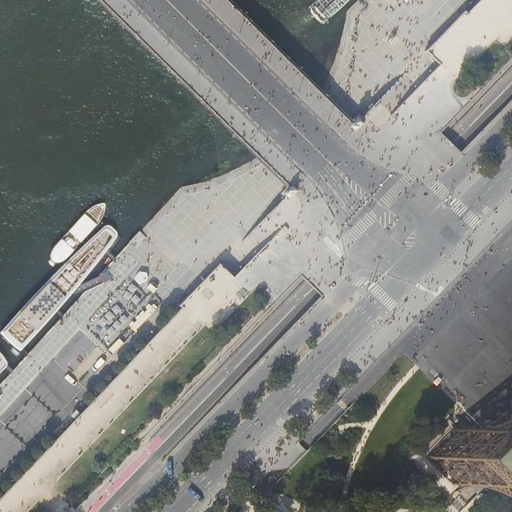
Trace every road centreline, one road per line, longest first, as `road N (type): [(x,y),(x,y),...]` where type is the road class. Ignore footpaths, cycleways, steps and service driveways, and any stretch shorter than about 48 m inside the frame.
road 1 (primary): [(511,88),(103,511)]
road 2 (unclassified): [(511,116),(126,511)]
road 3 (primary): [(171,511),(511,162)]
